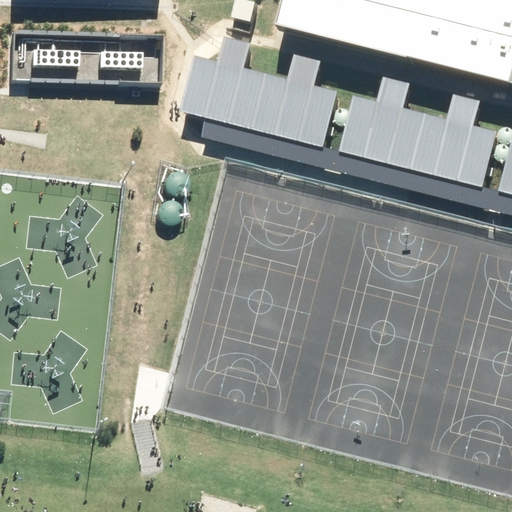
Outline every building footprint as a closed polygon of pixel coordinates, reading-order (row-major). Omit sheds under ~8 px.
[(511,0),(286,0),(279,30),(511,88),(511,0)] [(169,37),(18,31),(16,84),(167,90),(169,37)] [(192,57),(179,109),(200,115),(195,135),(511,214),(511,118),(508,134),(468,124),(474,102),(450,96),(444,119),(395,107),(400,87),(379,82),(375,100),(312,84),(317,66),(289,59),(284,82),(245,73),(251,47),(229,41),(223,65),(192,57)] [(167,190),(170,193),(173,195),(177,195),(181,194),(185,191),(187,188),(188,184),(188,180),(186,176),(184,173),(180,171),(176,171),(172,172),(169,173),(167,176),(165,179),(164,183),(165,186),(167,190)] [(161,218),(164,221),(168,223),(172,223),(176,222),(180,220),(182,216),(183,212),(183,208),(181,205),(178,202),(174,200),(170,199),(167,200),(164,202),(161,204),(160,207),(159,211),(159,215),(161,218)]
